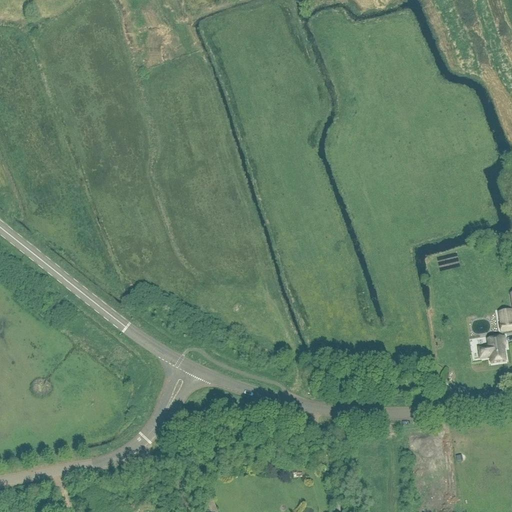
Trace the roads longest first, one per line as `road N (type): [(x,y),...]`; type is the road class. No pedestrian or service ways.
road 1 (tertiary): [(198,372),(260,396),(344,413),(511,401)]
road 2 (tertiary): [(179,362),(0,229)]
road 3 (unclassified): [(0,483),(121,456),(165,410)]
